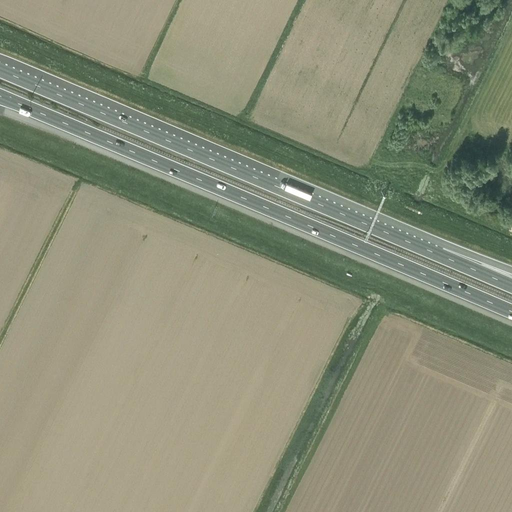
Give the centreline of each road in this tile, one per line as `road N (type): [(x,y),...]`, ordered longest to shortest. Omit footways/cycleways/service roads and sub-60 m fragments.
road 1 (motorway): [(0,96),(511,313)]
road 2 (motorway): [(439,255),(0,70)]
road 3 (track): [(279,511),(384,311)]
